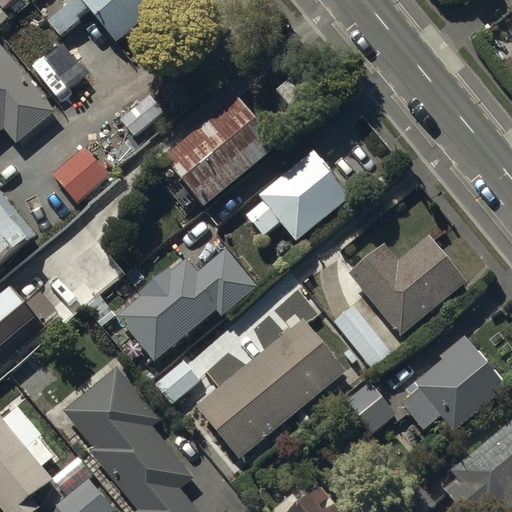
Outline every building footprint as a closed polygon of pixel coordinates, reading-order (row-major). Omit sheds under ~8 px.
[(71,0),(48,21),(60,35),(89,8),(117,39),(160,0),(159,0),(71,0)] [(0,128),(4,125),(17,141),(55,109),(0,43),(0,128)] [(152,93),(120,117),(135,137),(167,113),(152,93)] [(239,93),(164,153),(204,203),(279,143),(239,93)] [(85,145),(52,172),(76,202),(109,174),(85,145)] [(263,197),(245,211),(264,235),(282,222),(296,239),(351,195),(314,148),(258,191),(263,197)] [(0,257),(33,231),(0,189),(0,257)] [(94,234),(65,260),(93,292),(122,267),(94,234)] [(469,278),(430,234),(399,260),(382,241),(348,270),(404,334),(469,278)] [(140,295),(117,314),(154,359),(216,308),(222,316),(259,285),(227,247),(198,270),(186,256),(172,268),(169,265),(137,291),(140,295)] [(26,301),(9,282),(0,289),(0,362),(46,324),(45,323),(59,311),(40,289),(26,301)] [(291,327),(197,404),(240,457),(347,370),(304,317),(301,320),(295,312),(285,319),(291,327)] [(509,382),(465,333),(412,381),(418,387),(401,402),(426,430),(443,414),(457,429),(509,382)] [(188,355),(155,382),(172,403),(205,376),(188,355)] [(117,366),(65,410),(95,445),(89,451),(138,509),(133,511),(201,511),(180,487),(194,475),(151,425),(160,417),(117,366)] [(397,413),(368,378),(330,409),(358,444),(397,413)] [(27,445),(0,411),(0,505),(5,511),(30,511),(39,505),(30,493),(52,475),(42,463),(54,454),(39,435),(27,445)] [(492,511),(511,497),(511,419),(451,467),(457,474),(442,486),(462,511),(492,511)] [(112,511),(116,509),(89,477),(57,503),(64,511),(112,511)] [(420,511),(433,502),(418,482),(391,503),(397,511),(420,511)] [(293,490),(270,509),(272,511),(342,511),(320,484),(301,500),(293,490)]
